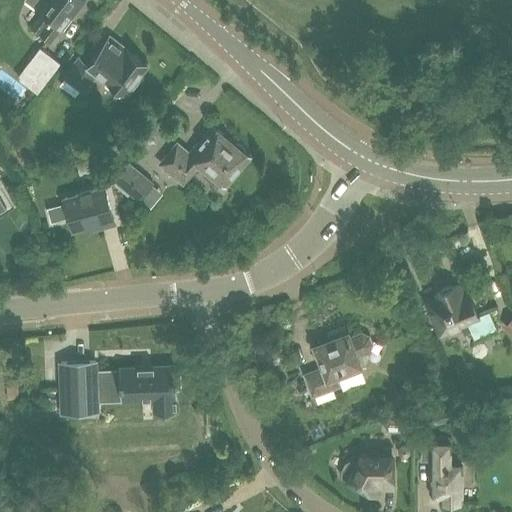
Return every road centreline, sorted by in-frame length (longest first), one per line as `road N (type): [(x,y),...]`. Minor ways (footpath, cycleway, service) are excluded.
road 1 (residential): [(320,511),(282,475),(247,422),(206,295)]
road 2 (tertiary): [(206,295),(293,261),(319,238),(364,163)]
road 3 (tertiary): [(0,315),(206,295)]
road 4 (tertiary): [(237,51),(364,163)]
road 5 (tertiary): [(364,163),(427,181),(511,183)]
